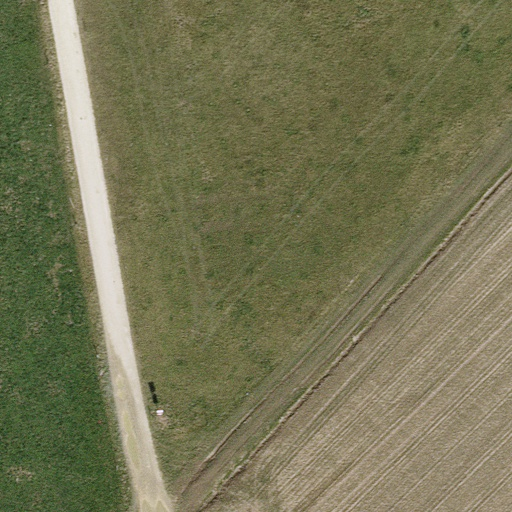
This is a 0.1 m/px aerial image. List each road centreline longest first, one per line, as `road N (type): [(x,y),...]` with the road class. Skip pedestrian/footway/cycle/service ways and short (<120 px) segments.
road 1 (track): [(157,511),(61,0)]
road 2 (track): [(157,510),(511,131)]
